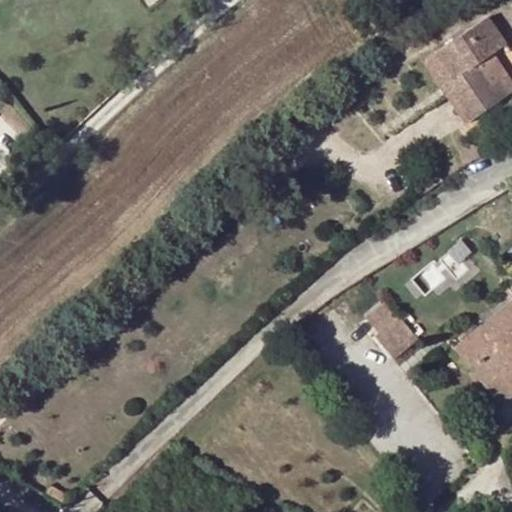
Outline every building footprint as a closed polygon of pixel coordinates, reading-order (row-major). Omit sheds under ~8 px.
[(507,45),(488,17),(436,53),(425,62),(447,96),(453,92),(472,121),(508,95),(498,82),(492,86),(477,66),(494,53),(507,45)] [(492,86),(498,82),(508,95),(511,92),(511,79),(494,53),(477,66),(492,86)] [(368,312),(388,295),(378,283),(358,301),(368,312)] [(418,339),(399,315),(398,317),(384,301),(365,317),(378,333),(374,336),(394,359),(418,339)] [(511,302),(461,344),(456,348),(500,402),(511,392),(511,302)]
